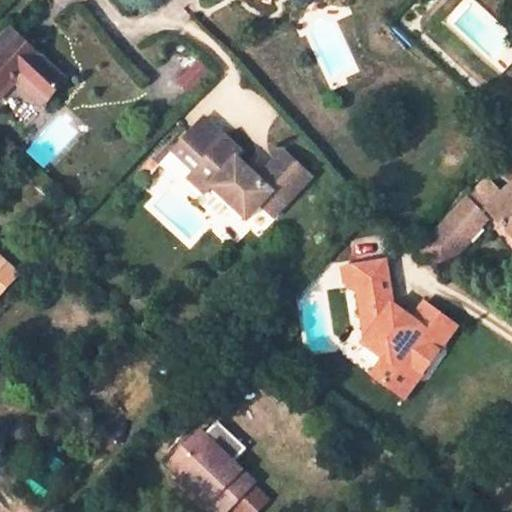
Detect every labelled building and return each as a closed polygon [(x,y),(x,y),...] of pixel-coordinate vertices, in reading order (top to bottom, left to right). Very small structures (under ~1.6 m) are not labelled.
[(18,36),(12,31),(0,44),(0,54),(1,55),(18,36)] [(65,80),(18,36),(1,55),(0,56),(0,97),(15,82),(22,74),(48,98),(65,80)] [(198,63),(177,80),(184,90),(206,73),(198,63)] [(15,82),(41,107),(48,98),(22,74),(15,82)] [(224,139),(202,120),(184,138),(205,158),(224,139)] [(243,158),(224,139),(205,158),(184,138),(170,152),(191,173),(192,173),(184,182),(205,201),(214,193),(248,225),(260,211),(273,222),(312,182),(285,157),(259,184),(238,164),(243,158)] [(511,235),(511,188),(503,196),(488,179),(444,223),(422,253),(449,273),(470,247),(466,244),(494,216),(511,235)] [(419,369),(434,349),(429,345),(448,319),(423,301),(410,319),(398,320),(397,308),(387,302),(381,258),(339,264),(341,281),(355,290),(359,310),(370,309),(375,314),(376,323),(363,337),(361,340),(364,342),(381,355),(369,372),(394,391),(414,365),(419,369)] [(376,323),(375,314),(370,309),(359,310),(363,337),(376,323)] [(448,319),(429,345),(434,349),(419,369),(414,365),(394,391),(399,395),(403,398),(423,371),(437,351),(457,325),(448,319)] [(254,484),(197,435),(167,471),(179,481),(209,507),(214,511),(229,511),(231,511),(232,511),(258,511),(268,502),(251,487),(254,484)] [(179,481),(174,486),(202,511),(205,511),(209,507),(179,481)]
